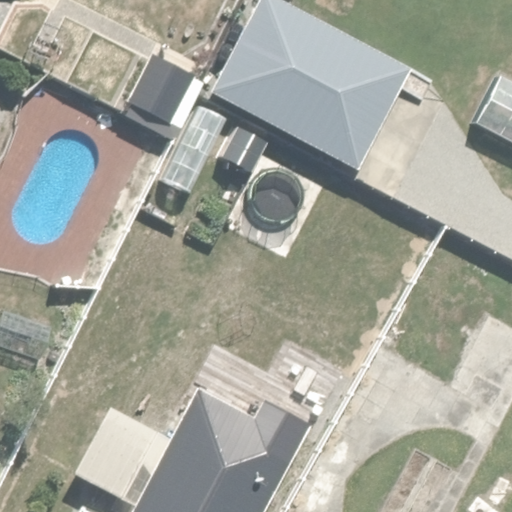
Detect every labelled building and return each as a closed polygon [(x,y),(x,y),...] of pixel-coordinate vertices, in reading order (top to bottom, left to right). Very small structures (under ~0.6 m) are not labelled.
[(388,29),(325,0),(220,0),(194,58),(343,126),(388,29)] [(111,110),(170,140),(197,92),(139,60),(111,110)] [(511,92),(486,78),(457,129),(511,160),(511,92)] [(322,189),(270,158),(222,240),(275,270),(322,189)] [(511,341),(511,281),(390,214),(370,249),(405,268),(357,353),(439,399),(481,324),(511,341)] [(236,429),(175,399),(153,442),(91,410),(57,476),(114,505),(109,511),(250,511),(293,427),(249,405),(236,429)]
